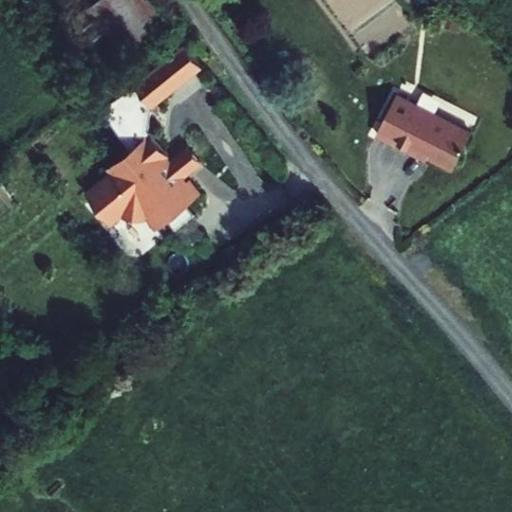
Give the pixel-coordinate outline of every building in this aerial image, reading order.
[(135,0),(92,0),(83,7),(123,57),(158,28),(135,0)] [(199,62),(183,41),(171,50),(150,67),(135,79),(138,83),(149,98),(151,101),(199,62)] [(150,67),(171,50),(170,49),(149,65),(150,67)] [(149,98),(138,83),(136,84),(130,91),(125,103),(124,112),(124,118),(125,127),(130,138),(135,143),(149,132),(147,130),(145,125),(142,117),(142,113),(145,104),(149,98)] [(470,128),(395,90),(375,130),(411,148),(413,145),(452,165),(470,128)] [(166,155),(169,152),(151,130),(149,132),(135,143),(127,149),(130,153),(113,167),(116,171),(89,193),(111,219),(123,209),(125,212),(125,214),(146,216),(146,214),(149,212),(159,224),(170,215),(178,225),(194,212),(186,202),(201,191),(189,177),(186,179),(183,176),(182,176),(182,175),(181,175),(181,174),(176,174),(175,174),(175,175),(168,167),(169,166),(170,165),(170,164),(170,161),(170,160),(169,159),(168,158),(166,155)] [(188,143),(168,158),(169,159),(170,160),(170,161),(170,164),(170,165),(169,166),(168,167),(175,175),(175,174),(176,174),(181,174),(181,175),(182,175),(182,176),(183,176),(203,161),(188,143)] [(113,167),(86,189),(89,193),(116,171),(113,167)]
